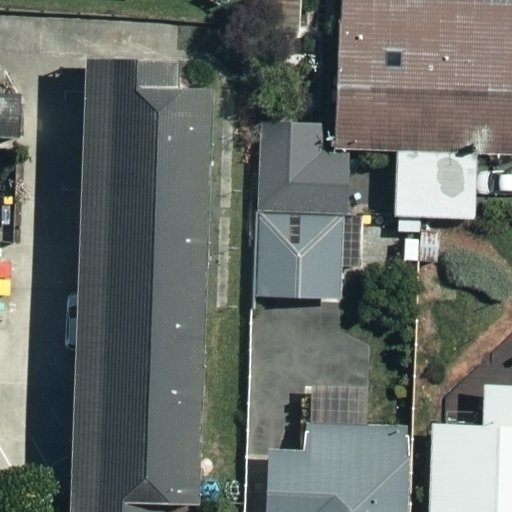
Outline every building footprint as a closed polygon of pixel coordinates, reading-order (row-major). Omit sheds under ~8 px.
[(511,5),(402,0),(332,0),(325,148),(389,151),(386,216),(465,219),(468,153),(511,155),(511,5)] [(177,61),(100,59),(84,511),(176,511),(177,499),(199,500),(213,90),(176,89),(177,61)] [(0,145),(24,146),(26,100),(0,99),(0,145)] [(332,298),(335,155),(312,154),(312,128),(255,127),(251,297),(332,298)] [(511,323),(477,323),(476,387),(511,387),(511,323)] [(511,511),(511,387),(476,387),(475,428),(422,427),(420,511),(511,511)] [(392,511),(392,429),(300,430),(300,456),(261,456),(261,511),(392,511)]
